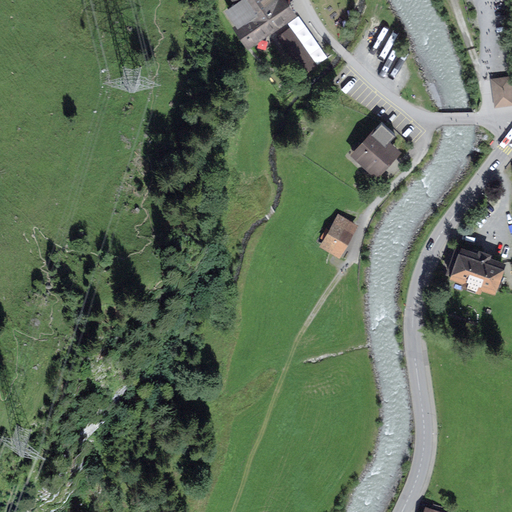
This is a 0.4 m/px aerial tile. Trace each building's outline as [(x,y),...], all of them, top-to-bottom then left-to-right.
[(248,43),(292,13),(284,2),(280,5),(276,0),(236,0),(237,1),(232,5),(244,22),(237,27),(248,43)] [(304,74),(313,67),(287,30),(277,37),(304,74)] [(492,80),(496,105),(511,103),(511,96),(509,77),(492,80)] [(373,132),(355,152),(376,171),(394,151),(387,144),(395,134),(382,122),(373,132)] [(354,225),(339,217),(331,232),(326,229),(322,236),(327,239),(323,246),(338,254),(354,225)] [(457,249),(446,277),(492,294),(503,266),(457,249)]
